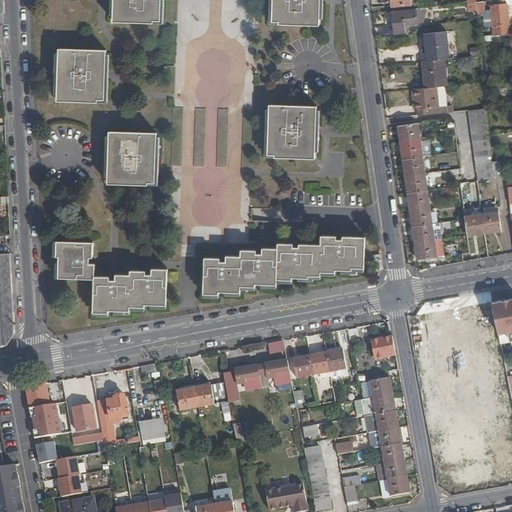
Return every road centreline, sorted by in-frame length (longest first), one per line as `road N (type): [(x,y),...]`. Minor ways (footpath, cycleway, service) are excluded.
road 1 (secondary): [(30,357),(11,0)]
road 2 (residential): [(397,295),(359,0)]
road 3 (secondary): [(397,295),(183,335)]
road 4 (residential): [(397,295),(432,507)]
road 5 (secondary): [(11,373),(166,345),(183,335)]
road 6 (residential): [(11,373),(37,511)]
road 7 (secondary): [(133,338),(11,373)]
